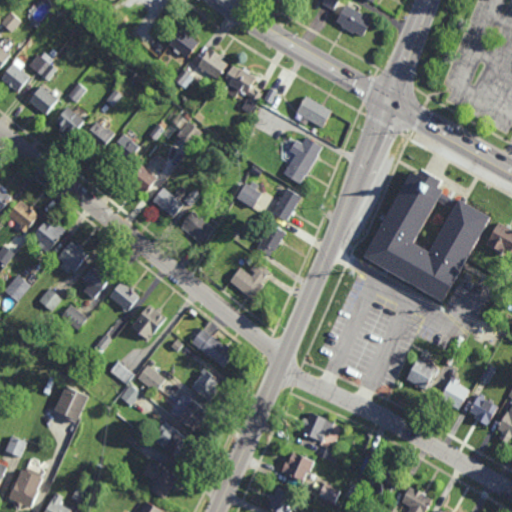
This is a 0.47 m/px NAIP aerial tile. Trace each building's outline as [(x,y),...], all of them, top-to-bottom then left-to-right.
[(340,0),(334,10),(322,4),(324,0),(340,0)] [(364,37),(355,32),(355,33),(342,26),(343,25),(338,22),(347,5),(374,20),(364,37)] [(104,26),(97,19),(109,8),(115,14),(104,26)] [(13,32),(23,22),(12,12),(2,23),(13,32)] [(53,21),(49,17),(53,13),(57,16),(53,21)] [(38,26),(35,23),(40,17),(44,21),(38,26)] [(1,38),(0,37),(0,25),(6,18),(13,24),(1,38)] [(188,34),(189,32),(196,37),(195,39),(200,43),(189,59),(170,45),(173,40),(171,39),(175,35),(176,36),(181,29),(188,34)] [(5,67),(4,66),(0,71),(0,46),(12,56),(6,63),(7,64),(5,67)] [(224,58),(223,60),(229,65),(224,72),(226,73),(224,75),(223,73),(218,80),(198,66),(202,60),(202,59),(203,57),(204,57),(211,48),(224,58)] [(54,59),(55,60),(51,64),(59,70),(50,82),(31,66),(39,55),(42,57),(46,52),(49,55),(54,49),(59,53),(54,59)] [(19,93),(2,79),(22,54),(28,58),(24,63),(26,65),(22,70),(31,78),(19,93)] [(241,70),(242,69),(243,70),(245,67),(251,71),(250,74),(257,78),(253,85),(254,86),(252,89),(255,90),(263,94),(251,114),(242,109),(248,100),(249,100),(251,96),(247,94),(246,96),(239,92),(236,98),(225,92),(227,90),(225,89),(228,84),(224,82),(228,76),(227,75),(229,72),(233,66),(241,70)] [(162,81),(154,76),(159,70),(166,75),(162,81)] [(181,86),(174,81),(183,70),(190,76),(181,86)] [(77,104),(68,96),(79,83),(88,90),(77,104)] [(47,116),(30,102),(42,86),(60,100),(47,116)] [(277,91),(270,88),(265,101),(272,104),(277,91)] [(114,107),(107,101),(116,90),(123,96),(114,107)] [(140,103),(135,99),(141,91),(146,95),(140,103)] [(323,129),(297,114),(298,112),(307,96),(322,105),(323,106),(333,112),(323,129)] [(90,115),(85,120),(86,121),(73,137),(68,133),(66,136),(60,131),(62,128),(56,122),(69,107),(74,112),(79,105),(90,115)] [(109,122),(113,125),(109,129),(116,134),(102,152),(96,147),(93,150),(89,146),(91,143),(85,138),(98,122),(100,124),(104,118),(107,120),(109,118),(112,119),(109,122)] [(263,128),(256,124),(259,119),(266,124),(263,128)] [(156,141),(150,135),(163,120),(168,125),(165,129),(166,129),(156,141)] [(194,137),(193,137),(199,129),(189,121),(178,136),(188,144),(194,137)] [(140,136),(135,142),(142,148),(129,164),(112,150),(124,135),(125,135),(131,129),(140,136)] [(182,160),(170,150),(181,136),(186,140),(183,144),(190,149),(182,160)] [(311,140),(312,139),(314,140),(313,141),(324,148),(319,156),(320,156),(315,164),(314,163),(301,185),(284,174),(296,155),(290,151),(292,148),(290,147),(292,142),(295,144),(297,140),(303,144),(307,137),(311,140)] [(155,161),(155,159),(158,159),(160,161),(162,161),(162,164),(160,165),(163,167),(155,176),(159,179),(145,195),(139,190),(137,191),(133,188),(135,187),(128,181),(142,164),(145,167),(152,158),(155,161)] [(443,183),(439,190),(445,193),(444,195),(455,202),(460,194),(493,213),(439,305),(432,301),(434,297),(370,260),(368,264),(361,260),(383,222),(376,218),(380,212),(387,216),(412,173),(415,175),(419,169),(430,175),(443,183)] [(257,190),(264,195),(254,210),(237,199),(247,184),(250,186),(253,181),(260,186),(257,190)] [(0,183),(1,184),(0,185),(8,191),(7,193),(12,196),(1,211),(0,210),(0,183)] [(175,217),(164,208),(161,211),(158,208),(160,206),(154,201),(164,188),(185,205),(175,217)] [(292,215),(291,214),(287,222),(273,214),(281,201),(278,199),(280,196),(282,198),(288,188),(302,197),(292,215)] [(191,207),(184,202),(195,189),(201,195),(191,207)] [(208,204),(203,200),(207,195),(211,199),(208,204)] [(30,205),(31,203),(36,207),(34,209),(40,213),(24,234),(18,229),(22,224),(8,214),(21,198),(30,205)] [(201,218),(202,217),(208,221),(212,217),(219,223),(203,243),(191,233),(190,234),(187,232),(188,231),(181,225),(193,211),(201,218)] [(64,233),(44,258),(33,249),(40,241),(33,236),(46,219),(64,233)] [(271,224),(272,222),(287,230),(284,234),(285,235),(284,237),(283,236),(282,238),(285,240),(283,244),(282,243),(278,249),(277,248),(275,251),(273,250),(272,251),(273,252),(272,253),(271,253),(269,256),(257,249),(265,235),(259,231),(265,220),(271,224)] [(511,251),(511,253),(506,250),(502,256),(497,253),(499,250),(487,243),(501,220),(511,226),(511,251)] [(240,241),(229,233),(234,225),(246,233),(240,241)] [(78,244),(80,242),(85,247),(84,249),(89,253),(76,271),(73,268),(69,273),(61,266),(64,262),(58,257),(72,239),(78,244)] [(10,259),(8,257),(6,258),(4,257),(5,255),(3,253),(12,242),(19,248),(10,259)] [(248,257),(249,256),(253,260),(250,264),(242,258),(245,255),(248,257)] [(261,282),(264,284),(251,300),(243,293),(244,291),(230,280),(241,266),(252,275),(254,271),(251,268),(258,259),(271,270),(261,282)] [(103,264),(105,262),(110,266),(108,269),(114,273),(94,298),(84,290),(90,283),(83,278),(97,260),(103,264)] [(471,281),(464,277),(466,272),(474,275),(471,281)] [(17,301),(4,290),(19,274),(31,285),(17,301)] [(130,286),(131,285),(137,290),(136,291),(141,295),(128,311),(127,310),(126,311),(123,309),(124,308),(110,296),(123,280),(130,286)] [(52,311),(39,300),(49,287),(63,298),(52,311)] [(157,308),(158,307),(162,310),(161,312),(167,316),(149,340),(132,326),(150,302),(157,308)] [(78,331),(61,316),(71,304),(89,318),(78,331)] [(211,334),(212,333),(224,343),(226,342),(231,346),(229,348),(235,353),(224,367),(207,353),(205,356),(202,353),(203,351),(192,342),(203,328),(211,334)] [(101,354),(94,349),(106,333),(113,339),(101,354)] [(174,349),(172,348),(169,352),(165,348),(169,344),(171,345),(174,342),(177,345),(174,349)] [(430,391),(426,388),(425,389),(419,385),(418,387),(414,385),(415,383),(407,379),(422,352),(430,357),(429,359),(435,362),(433,365),(438,368),(432,377),(436,380),(430,391)] [(457,370),(451,366),(458,354),(464,358),(457,370)] [(151,372),(145,366),(152,359),(158,364),(151,372)] [(127,384),(110,371),(118,360),(135,373),(134,375),(127,384)] [(495,373),(494,373),(488,384),(480,380),(489,363),(497,367),(496,370),(496,371),(495,373)] [(166,379),(149,365),(138,378),(156,392),(166,379)] [(170,374),(170,373),(172,375),(173,374),(191,387),(187,393),(167,378),(161,386),(157,383),(156,385),(154,384),(155,382),(149,377),(159,365),(170,374)] [(221,380),(213,389),(217,392),(210,401),(193,386),(200,377),(199,376),(201,375),(204,372),(202,371),(206,367),(221,380)] [(63,384),(56,381),(60,372),(66,375),(63,384)] [(459,377),(458,378),(461,380),(459,382),(471,389),(459,409),(453,405),(451,408),(446,405),(448,402),(441,398),(454,376),(455,375),(459,377)] [(77,423),(66,417),(67,415),(55,409),(68,384),(90,395),(77,423)] [(133,407),(121,397),(132,384),(143,393),(133,407)] [(489,426),(474,418),(477,414),(471,411),(481,392),(486,395),(485,397),(500,405),(489,426)] [(210,411),(204,418),(208,421),(204,426),(201,423),(194,430),(177,415),(180,412),(176,408),(181,402),(183,404),(187,399),(195,398),(210,411)] [(511,439),(509,437),(508,439),(504,436),(505,435),(503,433),(504,431),(498,428),(501,422),(502,422),(509,410),(510,411),(511,409),(511,439)] [(328,419),(335,423),(330,435),(330,434),(328,438),(325,437),(323,441),(302,432),(305,425),(302,424),(305,417),(308,419),(312,411),(329,418),(328,419)] [(191,439),(193,440),(193,441),(196,443),(191,449),(194,452),(189,457),(186,455),(182,461),(157,441),(161,435),(159,433),(162,429),(160,428),(166,420),(191,439)] [(140,450),(125,439),(134,428),(149,439),(140,450)] [(21,457),(6,450),(13,435),(28,441),(21,457)] [(336,462),(322,456),(327,445),(341,451),(336,462)] [(316,460),(311,471),(309,470),(305,480),(282,470),(287,458),(290,459),(294,451),(316,460)] [(179,476),(166,499),(150,489),(156,480),(144,473),(151,460),(179,476)] [(0,462),(10,467),(0,490),(0,462)] [(386,469),(388,467),(392,470),(391,471),(402,478),(393,493),(374,482),(373,484),(369,482),(370,480),(369,479),(374,471),(372,471),(374,468),(376,469),(378,464),(386,469)] [(32,508),(23,504),(21,510),(15,507),(18,501),(9,498),(23,468),(44,477),(35,498),(36,499),(32,508)] [(90,488),(91,488),(83,505),(76,502),(76,500),(72,498),(79,483),(82,484),(84,480),(92,484),(90,488)] [(341,506),(319,497),(325,483),(342,490),(337,501),(342,503),(341,506)] [(356,501),(346,497),(352,483),(362,487),(356,501)] [(295,494),(290,506),(293,507),(290,511),(279,511),(275,510),(274,511),(271,510),(272,509),(269,507),(271,502),(268,500),(272,493),(274,494),(278,486),(295,494)] [(416,489),(417,487),(427,493),(427,494),(433,498),(432,501),(433,502),(432,504),(431,503),(430,505),(431,506),(430,508),(429,507),(426,511),(408,511),(411,507),(403,502),(407,495),(405,494),(406,492),(405,491),(407,488),(409,489),(411,486),(416,489)] [(70,511),(44,511),(56,492),(64,496),(62,500),(67,502),(66,504),(73,508),(70,511)] [(162,511),(140,511),(148,500),(164,510),(162,511)]
